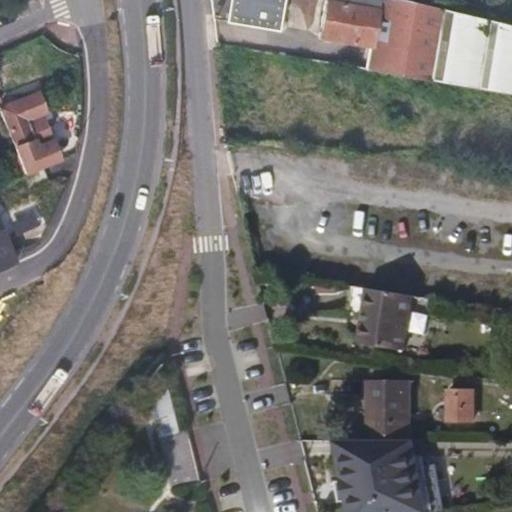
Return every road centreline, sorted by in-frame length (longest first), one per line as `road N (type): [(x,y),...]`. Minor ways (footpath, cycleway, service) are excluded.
road 1 (residential): [(259,511),(216,340),(192,0)]
road 2 (secondary): [(0,436),(55,363),(119,238),(145,111),(136,0)]
road 3 (residential): [(0,282),(61,249),(89,178),(99,93),(85,0)]
road 4 (unknown): [(295,183),(289,217),(311,236),(511,268)]
road 5 (unknown): [(295,183),(511,214)]
